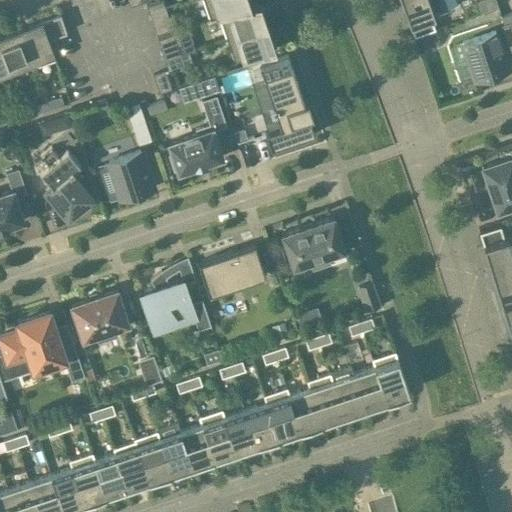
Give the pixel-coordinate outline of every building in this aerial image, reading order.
[(149,13),(165,7),(162,0),(161,0),(147,5),(149,13)] [(250,4),(248,0),(203,0),(210,18),(259,2),(258,1),(250,4)] [(403,0),(402,1),(414,35),(435,28),(431,16),(447,10),(443,0),(403,0)] [(482,12),(498,6),(495,0),(480,0),(478,1),(482,12)] [(266,24),(259,2),(210,18),(210,19),(219,16),(227,38),(266,24)] [(149,13),(152,22),(153,22),(153,21),(168,16),(165,7),(149,13)] [(27,25),(18,29),(31,63),(54,54),(48,39),(66,32),(60,13),(27,25)] [(266,24),(227,38),(235,61),(274,48),(266,24)] [(424,52),(435,48),(439,39),(435,28),(418,35),(424,52)] [(18,29),(0,35),(0,48),(9,71),(31,63),(18,29)] [(476,79),(508,68),(495,30),(463,41),(476,79)] [(165,59),(181,53),(178,45),(163,50),(163,49),(162,49),(165,59)] [(0,48),(0,74),(9,71),(0,48)] [(188,51),(181,53),(165,59),(168,69),(192,61),(188,51)] [(308,101),(304,102),(288,54),(259,64),(280,127),(265,132),(266,135),(270,148),(315,133),(310,117),(313,116),(308,101)] [(458,83),(462,94),(477,89),(473,78),(458,83)] [(197,132),(168,142),(172,152),(168,153),(174,169),(177,168),(178,171),(223,156),(214,129),(226,125),(216,94),(202,99),(210,123),(195,128),(197,132)] [(60,95),(48,99),(51,108),(63,104),(60,95)] [(99,112),(109,109),(106,98),(95,102),(99,112)] [(35,104),(38,112),(51,108),(48,99),(35,104)] [(167,106),(164,99),(147,105),(150,112),(167,106)] [(145,121),(139,101),(126,106),(132,125),(145,121)] [(14,111),(2,115),(5,123),(17,119),(14,111)] [(66,114),(56,117),(60,129),(69,126),(66,114)] [(247,138),(244,128),(234,132),(237,141),(247,138)] [(0,141),(2,148),(14,144),(10,131),(0,134),(0,141)] [(51,184),(46,189),(66,214),(89,195),(84,189),(85,188),(84,188),(83,187),(84,187),(83,186),(82,185),(83,185),(83,184),(82,184),(81,184),(82,183),(81,182),(80,182),(81,181),(80,181),(79,181),(79,180),(78,179),(77,179),(78,178),(77,177),(76,178),(76,177),(75,176),(75,177),(74,176),(74,175),(73,176),(70,172),(80,164),(77,160),(76,158),(75,157),(74,155),(73,154),(72,153),(70,152),(67,148),(59,155),(51,145),(40,154),(48,164),(40,170),(51,184)] [(153,187),(141,149),(108,160),(121,198),(153,187)] [(511,155),(483,165),(487,181),(486,181),(490,194),(491,194),(496,210),(511,204),(511,155)] [(0,229),(8,226),(7,225),(23,219),(15,196),(27,192),(19,167),(6,172),(12,189),(0,193),(0,229)] [(327,254),(344,248),(333,215),(282,233),(293,266),(311,260),(313,267),(329,262),(327,254)] [(511,259),(511,234),(504,237),(500,225),(479,231),(490,266),(511,259)] [(265,274),(254,242),(198,261),(209,293),(265,274)] [(282,247),(270,251),(274,262),(286,258),(282,247)] [(511,283),(511,259),(490,266),(497,288),(511,283)] [(150,279),(155,286),(141,291),(154,330),(194,317),(198,329),(211,324),(202,298),(190,302),(182,277),(169,281),(161,269),(158,272),(154,276),(150,279)] [(380,305),(372,283),(359,287),(367,310),(380,305)] [(511,307),(511,283),(497,288),(504,310),(511,307)] [(113,327),(128,322),(117,288),(71,304),(83,338),(98,333),(100,339),(115,334),(113,327)] [(0,334),(0,339),(12,376),(64,358),(71,379),(84,375),(73,341),(60,345),(49,311),(17,321),(20,328),(0,334)] [(371,316),(360,320),(363,330),(374,326),(371,316)] [(352,334),(363,330),(360,320),(348,324),(352,334)] [(272,325),(276,339),(288,335),(284,321),(272,325)] [(328,331),(317,335),(320,344),(332,341),(328,331)] [(309,348),(320,344),(317,335),(305,338),(309,348)] [(288,355),(285,345),(273,349),(277,359),(288,355)] [(203,353),(207,363),(222,358),(218,348),(203,353)] [(265,363),(277,359),(273,349),(262,353),(265,363)] [(395,350),(372,358),(386,398),(409,390),(409,389),(408,389),(395,350)] [(147,383),(152,381),(161,378),(153,356),(140,360),(147,383)] [(353,372),(364,405),(386,398),(372,358),(371,358),(374,365),(353,372)] [(233,373),(245,369),(242,360),(230,364),(233,373)] [(233,373),(230,364),(219,367),(222,377),(233,373)] [(329,372),(343,412),(364,405),(353,372),(350,364),(329,371),(329,372)] [(329,372),(307,379),(321,420),(343,412),(329,372)] [(202,384),(199,374),(187,378),(190,388),(202,384)] [(179,392),(190,388),(187,378),(176,382),(179,392)] [(287,386),(286,387),(299,427),(321,420),(307,379),(307,380),(309,386),(289,393),(287,386)] [(152,381),(147,383),(141,385),(144,395),(156,391),(152,381)] [(133,399),(144,395),(141,385),(130,389),(133,399)] [(286,387),(264,394),(278,434),(299,427),(286,387)] [(256,442),(278,434),(264,394),(263,394),(266,401),(245,408),(256,442)] [(112,403),(100,407),(104,417),(115,413),(112,403)] [(92,421),(104,417),(100,407),(89,411),(92,421)] [(221,408),(199,416),(213,456),(235,449),(221,408)] [(222,408),(221,408),(235,449),(256,442),(245,408),(224,415),(222,408)] [(0,421),(0,432),(17,427),(11,410),(0,413),(0,416),(2,421),(0,421)] [(201,423),(180,430),(191,463),(213,456),(199,416),(198,416),(201,423)] [(60,431),(72,427),(69,418),(57,422),(60,431)] [(155,427),(156,430),(170,470),(191,463),(180,430),(177,420),(155,427)] [(60,431),(57,422),(46,425),(49,435),(60,431)] [(156,430),(135,437),(148,478),(170,470),(156,430)] [(26,432),(14,436),(17,446),(29,442),(26,432)] [(6,450),(17,446),(14,436),(3,440),(6,450)] [(114,447),(126,485),(148,478),(135,437),(134,438),(134,440),(114,447)] [(105,492),(126,485),(114,447),(113,447),(114,452),(95,459),(92,452),(91,452),(105,492)] [(105,492),(91,452),(70,459),(83,499),(105,492)] [(71,466),(50,473),(62,507),(83,499),(70,459),(69,460),(71,466)] [(50,473),(29,481),(39,511),(45,511),(62,507),(50,473)] [(39,511),(29,481),(7,488),(15,511),(39,511)] [(15,511),(7,488),(0,490),(0,511),(15,511)]
